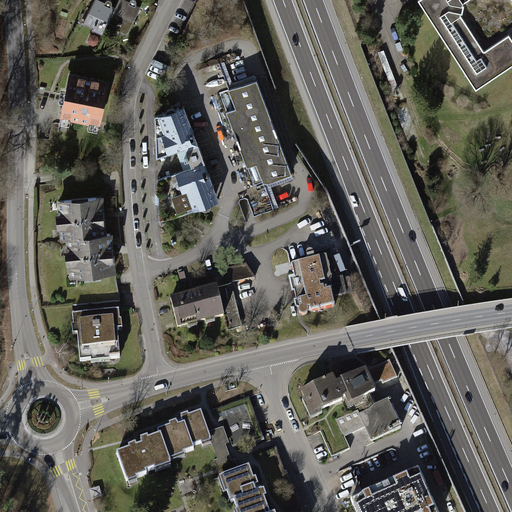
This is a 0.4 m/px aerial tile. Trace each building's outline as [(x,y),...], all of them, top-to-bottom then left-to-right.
[(115,0),(113,4),(105,0),(91,0),(79,23),(100,34),(106,24),(123,33),(138,4),(130,0),(115,0)] [(511,0),(421,0),(418,3),(476,92),(511,67),(511,39),(509,35),(484,51),(461,15),(464,4),(469,0),(511,0),(511,1),(511,0)] [(105,83),(65,74),(56,114),(95,123),(105,83)] [(254,77),(217,90),(252,189),(289,176),(254,77)] [(215,201),(183,102),(150,113),(163,155),(171,152),(176,168),(163,172),(176,213),(215,201)] [(62,239),(108,233),(104,195),(58,198),(62,239)] [(108,233),(69,238),(75,279),(120,273),(115,232),(108,233)] [(332,278),(326,254),(290,263),(293,275),(287,276),(291,293),(293,292),(298,312),(302,314),(336,306),(333,297),(347,293),(343,275),(332,278)] [(212,286),(166,297),(174,326),(220,315),(212,286)] [(118,310),(72,314),(73,332),(78,332),(81,360),(118,357),(116,329),(120,329),(118,310)] [(332,376),(297,392),(308,417),(342,402),(345,408),(375,395),(364,370),(335,383),(332,376)] [(249,399),(221,408),(233,446),(262,437),(249,399)] [(387,401),(335,423),(341,438),(362,429),(368,442),(399,429),(387,401)] [(154,438),(111,451),(122,484),(169,468),(166,460),(188,453),(186,446),(206,440),(197,412),(177,418),(179,424),(152,432),(154,438)] [(245,468),(217,477),(225,502),(229,500),(233,511),(265,511),(258,490),(253,492),(245,468)] [(435,511),(416,470),(348,501),(352,511),(435,511)]
